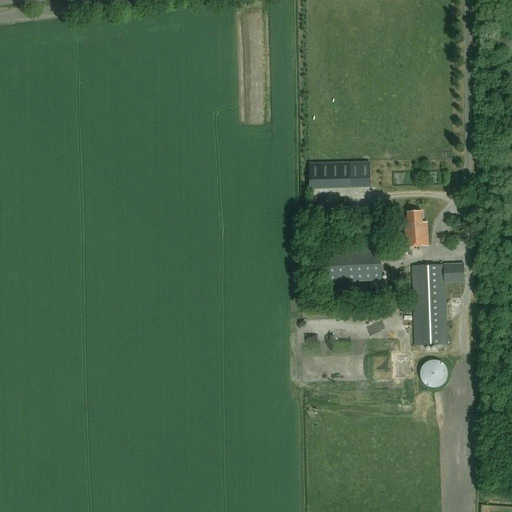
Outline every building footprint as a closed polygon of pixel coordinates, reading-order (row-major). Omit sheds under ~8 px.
[(370,189),(370,164),(309,166),(310,191),(370,189)] [(405,248),(428,247),(427,223),(422,223),(421,212),(408,213),(409,224),(403,225),(405,248)] [(328,284),(383,281),(381,250),(326,253),(328,284)] [(464,265),(413,267),(416,347),(447,346),(445,282),(464,282),(464,265)] [(447,370),(447,369),(446,368),(446,367),(445,366),(444,365),(443,364),(442,364),(442,363),(441,363),(440,362),(439,362),(438,361),(437,361),(436,361),(435,361),(434,361),(433,361),(432,361),(431,361),(430,362),(429,362),(428,362),(428,363),(427,363),(426,364),(425,364),(425,365),(424,365),(424,366),(423,366),(423,367),(422,368),(422,369),(421,370),(421,371),(421,372),(421,373),(420,374),(420,375),(421,376),(421,377),(421,378),(421,379),(421,380),(422,380),(422,381),(422,382),(423,382),(423,383),(424,383),(424,384),(425,385),(426,386),(427,386),(427,387),(428,387),(429,387),(429,388),(430,388),(431,388),(432,388),(433,388),(434,388),(435,388),(436,388),(437,388),(438,388),(439,388),(440,387),(441,387),(442,386),(443,386),(443,385),(444,385),(444,384),(445,383),(446,382),(446,381),(447,380),(447,379),(448,378),(448,377),(448,376),(448,375),(448,374),(448,373),(448,372),(447,371),(447,370)]
